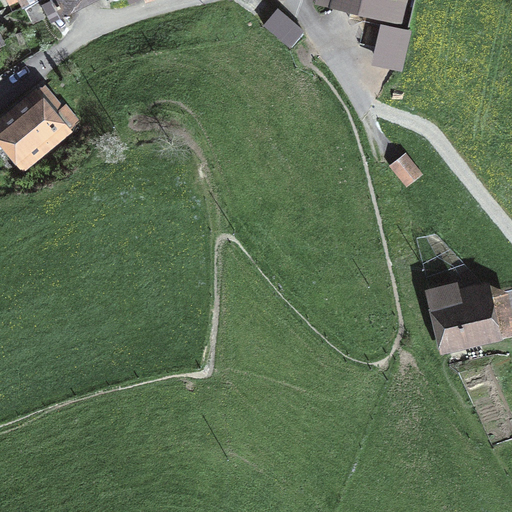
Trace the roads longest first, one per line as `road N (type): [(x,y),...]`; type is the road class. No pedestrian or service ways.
road 1 (track): [(294,0),(364,115),(427,349),(511,510)]
road 2 (unclassified): [(183,0),(114,22),(45,62)]
